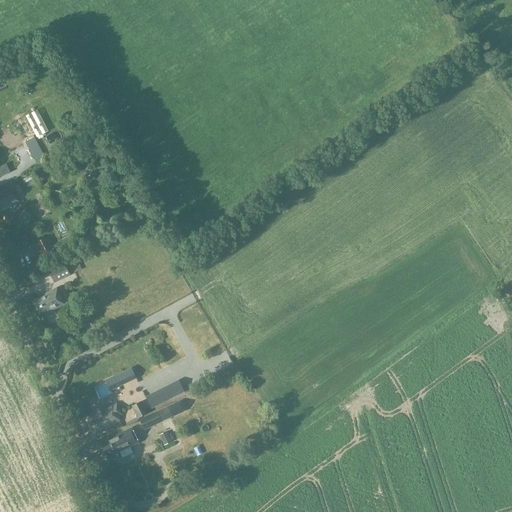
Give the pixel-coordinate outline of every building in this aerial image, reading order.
[(25,143),(37,165),(46,160),(34,138),(25,143)] [(13,154),(19,164),(23,161),(17,152),(13,154)] [(0,211),(18,202),(11,188),(0,193),(0,211)] [(6,214),(1,217),(4,223),(9,221),(6,214)] [(35,242),(45,262),(54,257),(52,252),(55,250),(48,236),(35,242)] [(54,282),(70,274),(82,269),(76,258),(73,259),(71,254),(64,258),(67,262),(64,263),(48,271),(54,282)] [(38,284),(47,280),(44,274),(35,278),(38,284)] [(40,317),(65,305),(57,289),(44,295),(45,297),(33,303),(40,317)] [(85,366),(74,370),(76,376),(87,372),(85,366)] [(113,377),(118,387),(136,378),(132,368),(113,377)] [(95,432),(119,421),(113,406),(106,409),(103,401),(94,404),(98,413),(88,417),(95,432)] [(131,406),(137,419),(147,414),(146,413),(154,409),(150,402),(143,406),(140,401),(131,406)] [(183,413),(179,402),(167,407),(139,420),(144,430),(172,418),(183,413)] [(121,456),(119,452),(139,443),(132,428),(101,443),(107,458),(110,456),(112,460),(121,456)] [(99,443),(108,440),(105,432),(97,435),(99,443)] [(172,442),(167,432),(160,435),(165,445),(172,442)]
